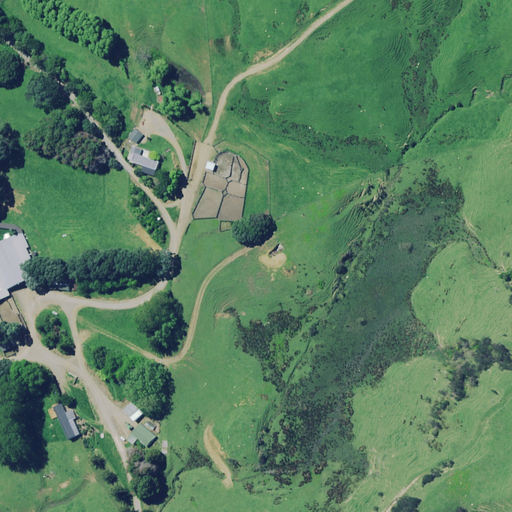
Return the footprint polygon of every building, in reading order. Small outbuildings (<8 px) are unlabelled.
[(144,134),(137,128),(129,137),(136,144),(144,134)] [(157,176),(161,161),(141,155),(143,149),(137,147),(137,148),(134,147),(132,152),(135,153),(133,161),(145,165),(143,171),(157,176)] [(217,164),(209,161),(207,168),(215,171),(217,164)] [(0,238),(0,302),(13,296),(10,290),(40,276),(28,249),(31,247),(23,231),(1,241),(0,238)] [(14,337),(0,343),(6,357),(15,353),(13,349),(18,347),(14,337)] [(133,401),(125,409),(136,421),(145,413),(133,401)] [(63,404),(55,408),(70,440),(83,434),(76,419),(71,421),(63,404)] [(158,437),(142,423),(128,439),(134,445),(140,439),(149,447),(158,437)]
